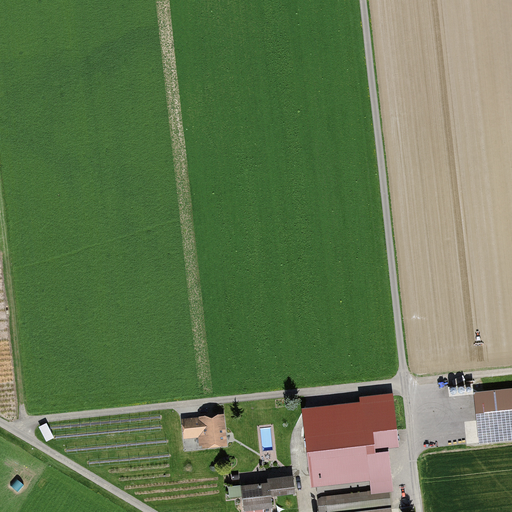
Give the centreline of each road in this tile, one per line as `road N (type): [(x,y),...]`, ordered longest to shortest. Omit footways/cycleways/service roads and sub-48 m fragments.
road 1 (track): [(20,434),(0,238)]
road 2 (unclassified): [(0,421),(148,511)]
